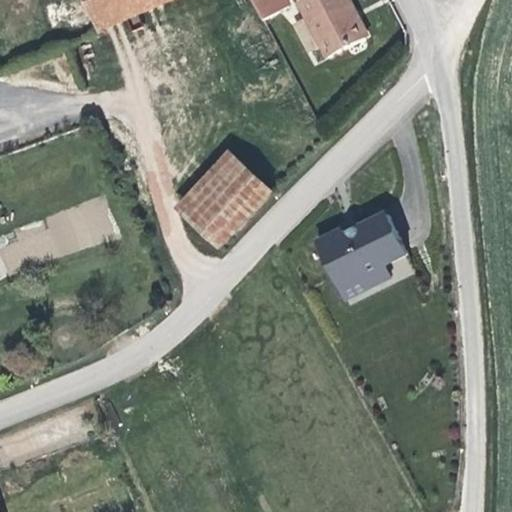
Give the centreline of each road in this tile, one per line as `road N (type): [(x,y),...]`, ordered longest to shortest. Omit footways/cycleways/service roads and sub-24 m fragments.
road 1 (residential): [(0,415),(81,385),(141,350),(434,57)]
road 2 (residential): [(469,511),(474,376),(449,128),(434,57)]
